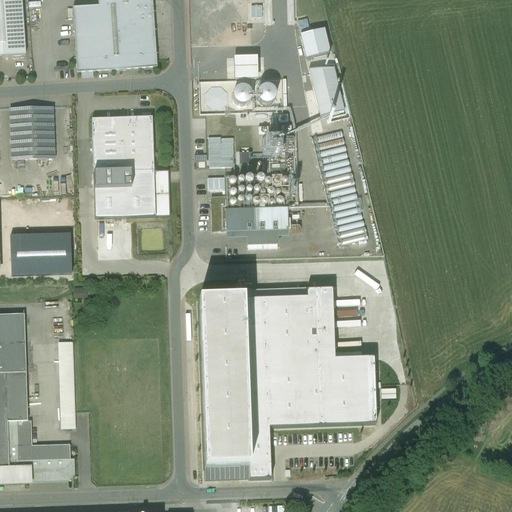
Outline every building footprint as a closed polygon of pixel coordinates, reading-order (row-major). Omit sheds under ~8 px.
[(0,0),(0,56),(26,55),(22,0),(0,0)] [(151,0),(97,0),(98,8),(72,10),(76,75),(156,69),(151,0)] [(329,54),(323,31),(300,37),(306,60),(329,54)] [(256,59),(233,60),(234,82),(256,82),(256,59)] [(333,70),(308,71),(320,119),(343,113),(333,70)] [(256,82),(234,82),(199,83),(199,116),(283,114),(282,81),(256,82)] [(54,110),(9,112),(11,162),(55,161),(54,110)] [(168,173),(153,174),(151,120),(91,122),(93,175),(95,221),(169,218),(168,173)] [(294,137),(266,138),(267,178),(295,177),(294,137)] [(228,145),(208,146),(209,170),(229,169),(228,145)] [(267,178),(225,179),(225,199),(226,212),(286,210),(296,210),(295,177),(267,178)] [(225,199),(211,200),(212,234),(226,233),(225,212),(226,212),(225,199)] [(226,212),(225,212),(226,233),(287,232),(286,210),(226,212)] [(69,238),(11,239),(12,277),(70,276),(69,238)] [(89,299),(89,288),(77,288),(78,299),(89,299)] [(270,482),(268,430),(375,427),(373,361),(333,362),(331,292),(305,293),(305,291),(243,293),(243,303),(198,304),(204,484),(270,482)] [(17,462),(70,461),(69,447),(31,448),(31,423),(27,423),(24,316),(0,316),(0,485),(18,485),(17,462)] [(72,344),(58,345),(61,430),(75,430),(72,344)] [(70,461),(17,462),(18,485),(29,484),(29,480),(32,478),(36,477),(39,480),(42,477),(46,480),(49,476),(52,480),(56,476),(59,479),(63,476),(66,479),(70,475),(68,473),(70,470),(68,468),(70,465),(70,461)]
